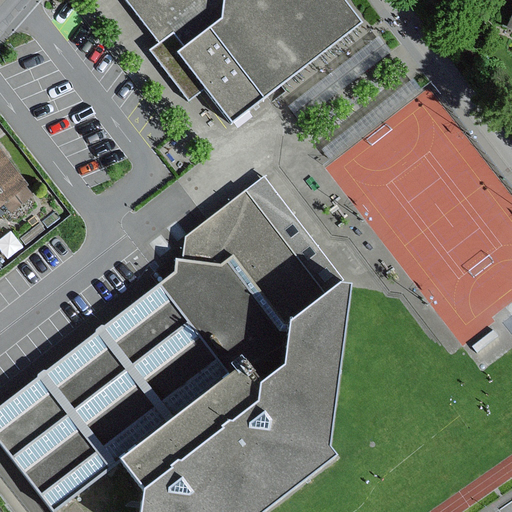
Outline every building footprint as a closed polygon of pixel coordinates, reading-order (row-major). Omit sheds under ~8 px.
[(123,0),(155,43),(146,53),(184,105),(198,97),(223,130),(352,27),(330,0),(123,0)] [(511,0),(509,0),(500,21),(511,26),(511,0)] [(376,37),(291,103),(303,119),(388,53),(376,37)] [(413,78),(321,151),(329,161),(422,89),(413,78)] [(33,197),(0,155),(0,206),(2,205),(10,216),(33,197)] [(185,239),(181,264),(218,267),(232,257),(284,327),(333,292),(342,281),(263,179),(185,239)] [(174,274),(0,405),(0,456),(42,511),(54,511),(114,468),(137,498),(136,508),(135,511),(266,511),(330,464),(323,455),(345,293),(333,292),(284,327),(232,257),(218,267),(181,264),(174,263),(174,274)]
